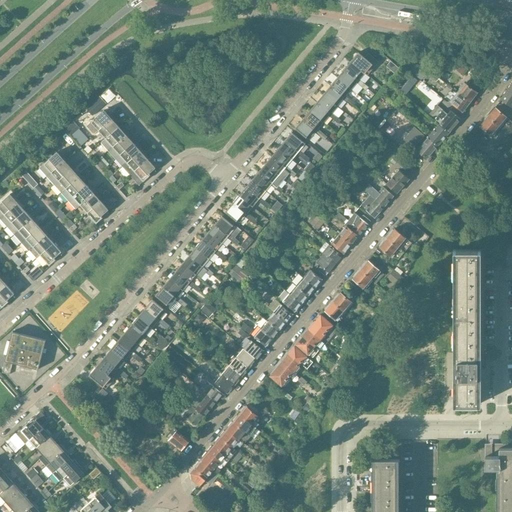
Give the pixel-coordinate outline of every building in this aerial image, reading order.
[(358,52),(351,61),(364,73),(367,76),(375,66),(358,52)] [(351,61),(344,69),(357,81),(356,83),(361,86),(363,83),(359,79),(364,73),(351,61)] [(410,71),(421,80),(427,71),(417,63),(410,71)] [(461,64),(456,70),(463,75),(468,69),(461,64)] [(344,69),(337,78),(351,89),(356,83),(357,81),(344,69)] [(401,73),(394,81),(402,88),(409,79),(401,73)] [(337,78),(330,86),(344,97),(342,99),(347,103),(350,100),(345,96),(351,89),(337,78)] [(466,84),(459,94),(470,102),(472,99),(473,100),(477,95),(476,94),(477,93),(466,84)] [(330,86),(323,94),(337,106),(342,99),(344,97),(330,86)] [(500,99),(511,107),(511,93),(506,90),(500,99)] [(323,94),(316,103),(330,114),(328,116),(333,120),(336,116),(331,112),(337,106),(323,94)] [(467,105),(470,102),(459,94),(451,103),(462,112),(464,110),(464,111),(468,106),(467,105)] [(446,103),(439,97),(435,102),(442,108),(446,103)] [(316,103),(309,111),(323,122),(328,116),(330,114),(316,103)] [(489,114),(487,117),(497,126),(505,116),(495,107),(493,109),(493,108),(489,113),(489,114)] [(104,110),(90,122),(98,131),(113,117),(110,114),(108,115),(104,110)] [(309,111),(302,119),(316,131),(315,132),(319,136),(322,133),(317,129),(323,122),(309,111)] [(450,111),(439,124),(449,132),(460,119),(453,113),(450,111)] [(113,117),(98,131),(105,139),(118,127),(114,122),(116,120),(113,117)] [(480,124),(480,125),(490,134),(497,126),(487,117),(484,120),(483,119),(479,124),(480,124)] [(502,127),(511,134),(511,120),(509,118),(502,127)] [(302,119),(295,128),(309,139),(315,132),(316,131),(302,119)] [(439,124),(428,137),(438,146),(449,132),(439,124)] [(414,126),(405,139),(416,146),(425,133),(414,126)] [(108,151),(127,133),(124,130),(123,132),(118,127),(105,139),(101,143),(108,151)] [(291,132),(284,140),(298,152),(297,154),(301,158),(304,154),(300,150),(305,144),(291,132)] [(115,159),(133,143),(129,138),(130,137),(127,133),(108,151),(115,159)] [(85,141),(79,135),(75,138),(81,145),(85,141)] [(428,137),(416,150),(426,159),(438,146),(428,137)] [(284,140),(278,148),(292,160),(297,154),(298,152),(284,140)] [(122,167),(142,149),(139,146),(137,148),(133,143),(115,159),(122,167)] [(278,148),(271,156),(285,168),(284,169),(288,173),(291,170),(287,166),(292,160),(278,148)] [(129,175),(147,159),(143,154),(145,153),(142,149),(122,167),(129,175)] [(46,177),(66,159),(63,156),(61,157),(57,152),(39,168),(46,177)] [(102,155),(96,161),(103,169),(110,163),(102,155)] [(285,168),(271,156),(265,164),(279,175),(283,179),(288,173),(284,169),(285,168)] [(54,185),(71,169),(67,164),(69,162),(66,159),(46,177),(54,185)] [(148,174),(153,169),(155,167),(147,159),(129,175),(138,185),(149,176),(148,174)] [(283,179),(279,175),(265,164),(258,172),(272,183),(271,185),(275,189),(278,186),(283,179)] [(61,193),(80,175),(77,172),(76,173),(71,169),(54,185),(61,193)] [(398,170),(386,184),(396,193),(409,179),(398,170)] [(258,172),(252,180),(266,191),(271,185),(272,183),(258,172)] [(68,201),(86,185),(81,180),(83,178),(80,175),(61,193),(68,201)] [(28,182),(33,188),(37,184),(32,179),(28,182)] [(252,180),(245,187),(259,199),(258,201),(262,205),(265,201),(260,197),(266,191),(252,180)] [(80,205),(95,191),(92,188),(90,190),(86,185),(68,201),(75,209),(80,205)] [(383,207),(393,196),(383,187),(381,189),(383,190),(379,195),(369,185),(364,191),(370,195),(375,200),(383,207)] [(245,187),(239,195),(252,207),(258,201),(259,199),(245,187)] [(95,191),(80,205),(87,213),(100,201),(96,196),(98,195),(95,191)] [(0,217),(19,201),(16,198),(14,199),(10,194),(0,202),(0,217)] [(239,195),(232,203),(246,215),(245,216),(249,220),(252,217),(247,213),(252,207),(239,195)] [(374,218),(383,207),(375,200),(370,195),(360,206),(366,210),(374,218)] [(0,219),(7,227),(24,211),(20,206),(22,204),(19,201),(0,217),(0,219)] [(100,201),(87,213),(96,223),(102,218),(101,216),(108,209),(100,201)] [(232,203),(225,211),(239,223),(245,216),(246,215),(232,203)] [(286,206),(281,212),(288,218),(292,213),(293,212),(286,206)] [(18,231),(33,217),(30,214),(29,215),(24,211),(7,227),(14,235),(18,231)] [(359,235),(370,223),(371,222),(363,215),(360,218),(354,213),(348,220),(339,213),(335,217),(344,224),(345,225),(358,236),(359,235)] [(323,221),(314,214),(307,222),(316,229),(323,221)] [(222,216),(215,224),(229,236),(230,234),(235,238),(241,230),(241,231),(241,230),(236,226),(235,226),(236,226),(235,227),(222,216)] [(33,217),(18,231),(25,239),(39,227),(35,222),(36,220),(33,217)] [(215,224),(208,232),(222,243),(227,237),(232,241),(235,238),(230,234),(229,236),(215,224)] [(358,236),(345,225),(338,234),(351,245),(358,236)] [(29,250),(48,233),(45,230),(43,232),(39,227),(25,239),(21,243),(28,251),(29,250)] [(407,239),(394,228),(393,230),(392,229),(388,233),(389,234),(386,237),(399,248),(407,239)] [(208,232),(202,240),(216,251),(217,250),(222,243),(208,232)] [(36,258),(40,255),(53,243),(49,238),(51,237),(48,233),(29,250),(36,258)] [(351,245),(338,234),(330,242),(344,253),(351,245)] [(399,248),(386,237),(384,241),(383,240),(379,245),(380,245),(379,247),(389,256),(391,257),(399,248)] [(288,238),(284,243),(290,248),(294,243),(288,238)] [(202,240),(195,248),(209,259),(214,253),(219,257),(222,253),(217,250),(216,251),(202,240)] [(342,256),(330,246),(325,242),(318,252),(322,255),(334,265),(342,256)] [(53,243),(40,255),(49,265),(55,260),(54,258),(61,251),(53,243)] [(310,247),(305,253),(309,256),(314,250),(310,247)] [(195,248),(189,255),(202,267),(204,265),(209,259),(195,248)] [(480,250),(453,250),(453,352),(453,358),(456,358),(456,367),(453,367),(453,404),(480,403),(480,368),(486,368),(486,357),(480,357),(480,250)] [(19,259),(16,255),(14,253),(10,257),(15,263),(19,259)] [(202,267),(189,255),(182,263),(196,275),(201,279),(206,272),(208,269),(204,265),(202,267)] [(334,265),(322,255),(316,262),(320,265),(328,272),(334,265)] [(20,258),(19,259),(15,263),(18,267),(24,262),(20,258)] [(365,261),(362,265),(362,266),(359,269),(370,279),(378,269),(367,260),(366,262),(365,261)] [(182,263),(176,271),(189,283),(191,281),(196,275),(182,263)] [(328,272),(320,265),(317,268),(325,276),(328,272)] [(315,287),(303,277),(293,269),(287,277),(296,285),(308,295),(309,294),(310,295),(314,291),(313,290),(315,287)] [(322,279),(310,269),(303,277),(315,287),(317,285),(318,286),(322,281),(321,281),(322,279)] [(357,270),(349,281),(354,285),(357,283),(363,288),(370,279),(359,269),(358,271),(357,270)] [(176,271),(169,279),(183,290),(188,284),(193,288),(195,285),(191,281),(189,283),(176,271)] [(169,279),(162,287),(176,298),(178,297),(183,290),(169,279)] [(6,285),(0,290),(0,308),(8,301),(7,300),(14,293),(6,285)] [(308,295),(296,285),(289,293),(302,303),(304,301),(304,302),(308,297),(307,297),(308,295)] [(162,287),(156,295),(169,306),(175,300),(180,304),(182,301),(178,297),(176,298),(162,287)] [(352,298),(350,301),(340,292),(339,294),(338,293),(334,298),(335,298),(332,302),(342,311),(345,307),(349,310),(356,302),(352,298)] [(302,303),(289,293),(283,301),(295,312),(296,310),(297,311),(300,307),(299,306),(302,303)] [(152,299),(145,308),(159,319),(157,321),(162,325),(165,322),(160,318),(166,311),(152,299)] [(207,301),(201,309),(210,316),(216,308),(207,301)] [(293,314),(280,304),(278,302),(274,306),(271,303),(268,307),(274,312),(286,322),(288,320),(289,320),(292,316),(292,315),(293,314)] [(329,304),(325,308),(325,309),(324,311),(335,319),(342,311),(332,302),(330,304),(329,304)] [(360,317),(369,323),(376,313),(367,307),(360,317)] [(145,308),(138,316),(152,328),(157,321),(159,319),(145,308)] [(286,322),(274,312),(267,320),(279,330),(280,329),(281,330),(284,325),(286,322)] [(319,316),(315,320),(316,320),(314,323),(325,332),(331,324),(320,315),(319,316)] [(138,316),(131,325),(145,336),(143,338),(148,342),(151,338),(146,334),(152,328),(138,316)] [(279,330),(267,320),(260,328),(273,338),(275,336),(279,332),(278,331),(279,330)] [(311,324),(308,328),(309,329),(308,330),(319,339),(325,332),(314,323),(312,325),(311,324)] [(131,325),(124,333),(138,344),(143,338),(145,336),(131,325)] [(273,338),(260,328),(253,336),(266,346),(267,345),(267,346),(271,341),(270,341),(273,338)] [(307,330),(303,334),(304,334),(302,337),(316,349),(323,342),(319,339),(308,330),(307,331),(307,330)] [(38,369),(46,340),(12,331),(2,372),(9,374),(12,363),(38,369)] [(124,333),(117,341),(131,353),(130,354),(134,358),(137,355),(132,351),(138,344),(124,333)] [(316,349),(302,337),(300,339),(299,338),(296,342),(297,343),(296,344),(307,353),(311,356),(316,349)] [(263,350),(250,340),(243,348),(256,359),(263,350)] [(117,341),(110,349),(124,361),(130,354),(131,353),(117,341)] [(292,347),(289,351),(290,351),(288,354),(299,363),(304,367),(310,361),(305,356),(294,347),(293,348),(292,347)] [(256,359),(243,348),(236,356),(249,368),(256,359)] [(110,349),(103,358),(117,369),(116,371),(120,375),(123,371),(118,368),(124,361),(110,349)] [(285,356),(282,360),(283,360),(282,361),(293,370),(299,363),(288,354),(286,356),(285,356)] [(249,368),(236,356),(229,365),(242,376),(249,368)] [(103,358),(96,366),(110,378),(110,377),(116,371),(117,369),(103,358)] [(280,361),(277,365),(278,366),(276,369),(286,378),(293,370),(282,361),(281,362),(280,361)] [(242,376),(229,365),(222,373),(235,384),(242,376)] [(96,366),(89,375),(106,389),(113,380),(110,377),(110,378),(96,366)] [(178,378),(183,382),(187,377),(176,368),(174,372),(177,374),(178,378)] [(273,370),(270,374),(271,374),(270,376),(280,385),(286,378),(276,369),(274,370),(273,370)] [(136,371),(132,375),(137,379),(141,375),(136,371)] [(235,384),(222,373),(214,382),(227,393),(235,384)] [(304,386),(307,382),(301,377),(298,381),(304,386)] [(127,383),(124,387),(129,392),(131,390),(133,388),(127,383)] [(225,396),(210,383),(203,392),(216,402),(219,397),(222,400),(225,396)] [(97,394),(103,399),(107,393),(102,389),(97,394)] [(216,402),(203,392),(197,400),(210,410),(216,402)] [(304,399),(307,402),(312,406),(315,402),(307,395),(304,399)] [(210,410),(197,400),(191,408),(202,417),(203,415),(204,416),(208,418),(210,415),(207,412),(210,410)] [(243,405),(240,410),(241,411),(239,413),(255,426),(258,422),(253,419),(257,415),(246,405),(244,406),(243,405)] [(202,417),(191,408),(184,416),(196,425),(202,417)] [(169,410),(164,417),(168,420),(173,413),(169,410)] [(255,426),(239,413),(237,416),(236,415),(232,419),(233,420),(232,421),(248,434),(251,430),(255,426)] [(25,444),(29,440),(43,428),(36,420),(28,427),(26,425),(16,434),(25,444)] [(248,434),(232,421),(232,422),(231,421),(227,426),(228,426),(226,429),(242,441),(245,438),(248,434)] [(43,428),(29,440),(36,447),(51,434),(49,431),(47,433),(43,428)] [(224,431),(223,430),(219,435),(220,436),(231,446),(235,442),(239,445),(242,441),(226,429),(224,431)] [(189,441),(177,430),(168,440),(181,451),(182,449),(184,450),(186,447),(185,445),(189,441)] [(15,433),(5,442),(15,453),(25,444),(16,434),(15,433)] [(51,434),(36,447),(43,455),(56,443),(52,438),(54,437),(51,434)] [(218,436),(214,441),(215,442),(213,444),(229,457),(232,453),(228,450),(231,446),(220,436),(219,437),(218,436)] [(15,453),(5,442),(1,446),(10,457),(15,453)] [(56,443),(43,455),(50,463),(65,449),(62,446),(61,448),(56,443)] [(211,446),(210,446),(207,450),(208,451),(207,452),(219,461),(221,458),(226,461),(229,457),(213,444),(211,446)] [(491,456),(485,456),(485,468),(495,468),(496,468),(496,473),(496,511),(511,511),(511,447),(501,448),(499,448),(499,446),(491,446),(491,456)] [(53,473),(70,458),(65,453),(67,452),(65,449),(50,463),(46,465),(53,473)] [(215,466),(219,461),(207,452),(206,453),(205,452),(201,456),(202,457),(201,459),(212,469),(211,470),(217,474),(220,470),(215,466)] [(19,454),(13,460),(17,464),(23,459),(19,454)] [(63,478),(78,464),(76,462),(74,463),(70,458),(53,473),(60,481),(63,478)] [(228,484),(217,474),(211,470),(212,469),(201,459),(199,462),(198,461),(194,466),(195,466),(190,473),(191,479),(199,485),(204,479),(211,484),(215,479),(225,487),(228,484)] [(399,459),(372,459),(372,460),(374,460),(374,491),(372,491),(372,493),(371,511),(398,511),(398,491),(396,491),(396,460),(399,460),(399,459)] [(78,464),(63,478),(70,486),(84,474),(79,468),(81,467),(78,464)] [(31,479),(38,472),(34,468),(26,474),(31,479)] [(96,468),(89,474),(93,479),(100,472),(96,468)] [(227,469),(224,477),(231,480),(234,472),(227,469)] [(7,473),(0,479),(0,493),(12,482),(8,477),(10,476),(7,473)] [(37,474),(31,480),(35,484),(41,479),(37,474)] [(12,482),(0,493),(0,495),(6,502),(21,488),(18,486),(17,487),(12,482)] [(13,509),(26,497),(22,492),(23,491),(21,488),(6,502),(13,509)] [(109,511),(113,508),(99,493),(88,503),(95,511),(109,511)] [(26,497),(13,509),(14,511),(24,511),(34,503),(32,501),(30,502),(26,497)] [(39,511),(35,508),(37,506),(34,503),(24,511),(39,511)] [(95,511),(88,503),(78,511),(95,511)]
